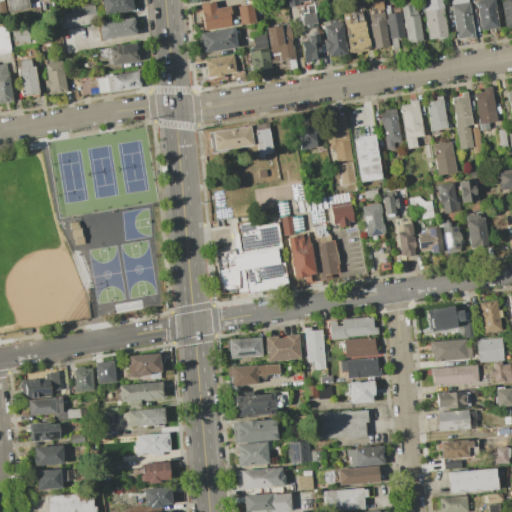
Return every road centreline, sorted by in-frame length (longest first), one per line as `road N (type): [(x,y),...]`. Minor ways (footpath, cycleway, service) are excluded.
road 1 (residential): [(0,357),(511,271)]
road 2 (residential): [(0,131),(147,107),(202,108),(511,57)]
road 3 (tertiary): [(164,0),(209,511)]
road 4 (residential): [(395,291),(413,511)]
